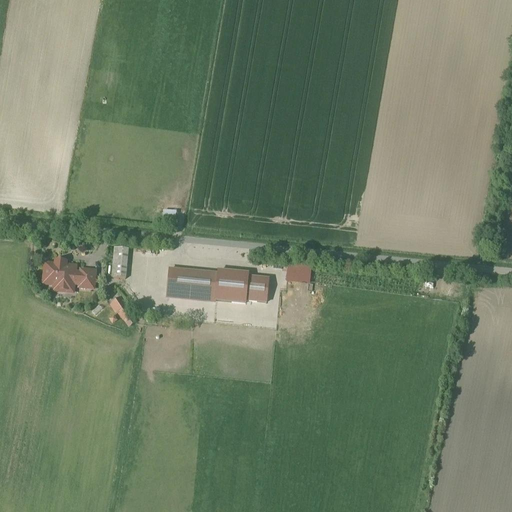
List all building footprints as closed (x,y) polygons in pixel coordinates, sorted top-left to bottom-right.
[(128,251),(114,249),(111,280),(125,281),(128,251)] [(65,267),(55,266),(55,267),(45,266),(44,286),(55,287),(54,292),(64,290),(64,288),(73,288),(73,286),(80,286),(81,276),(74,275),(74,269),(65,268),(65,267)] [(245,305),(245,302),(248,279),(248,276),(218,273),(218,276),(169,271),(167,294),(216,299),(215,302),(245,305)] [(94,274),(81,273),(81,276),(80,286),(79,289),(92,290),(94,274)] [(248,279),(245,302),(266,304),(268,281),(248,279)] [(135,323),(125,308),(126,307),(120,299),(110,306),(116,314),(117,313),(129,328),(135,323)]
